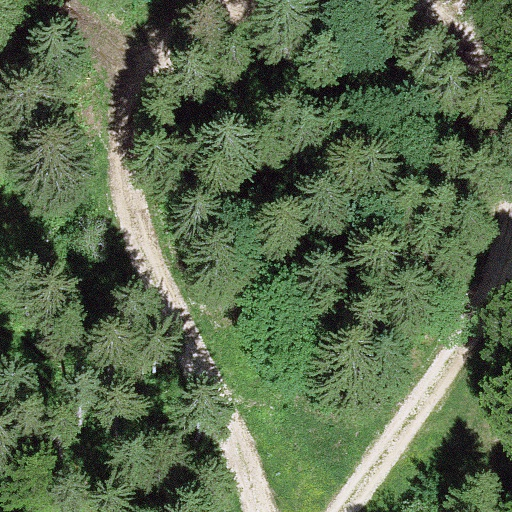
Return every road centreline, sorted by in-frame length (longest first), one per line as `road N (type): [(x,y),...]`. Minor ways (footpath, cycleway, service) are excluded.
road 1 (track): [(259,511),(241,455),(156,287),(124,178),(134,98),(178,42),(247,0)]
road 2 (track): [(461,0),(468,62),(505,155),(508,226),(495,297),(456,362),(337,511)]
